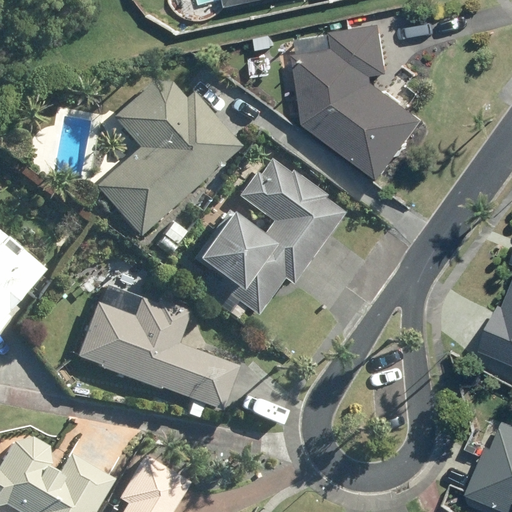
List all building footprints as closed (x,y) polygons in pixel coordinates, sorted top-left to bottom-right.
[(334,48),(294,54),(304,121),(381,177),(425,117),(372,79),(371,73),(387,71),(379,24),(331,31),(334,48)] [(276,37),(261,39),(263,50),(278,48),(276,37)] [(106,114),(132,143),(87,183),(132,234),(235,144),(187,89),(180,95),(167,80),(147,79),(106,114)] [(186,256),(215,277),(210,284),(251,312),(278,275),(287,282),(337,211),(317,195),(319,193),(285,168),(283,170),(263,157),(253,172),(250,170),(232,195),(265,219),(258,228),(223,203),(186,256)] [(169,221),(159,233),(170,242),(180,229),(169,221)] [(0,313),(1,313),(0,312),(0,301),(30,266),(10,249),(13,246),(0,235),(0,313)] [(140,286),(145,273),(132,268),(127,282),(140,286)] [(496,304),(478,347),(511,361),(511,287),(504,307),(496,304)] [(171,341),(183,309),(150,296),(148,302),(134,297),(127,313),(90,300),(70,353),(94,362),(93,365),(153,388),(155,385),(215,407),(231,363),(171,341)] [(196,403),(185,399),(180,411),(192,415),(196,403)] [(486,445),(465,493),(509,511),(511,505),(511,422),(505,420),(494,448),(486,445)] [(85,511),(107,476),(63,450),(52,469),(42,463),(44,458),(41,443),(25,434),(7,438),(0,449),(0,502),(15,511),(85,511)] [(111,497),(119,501),(112,511),(163,511),(182,481),(136,453),(111,497)]
